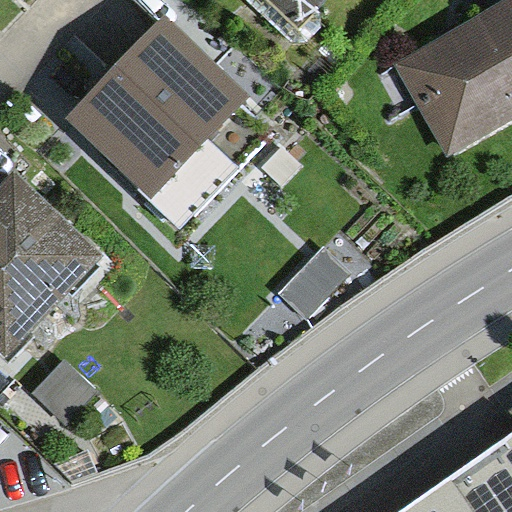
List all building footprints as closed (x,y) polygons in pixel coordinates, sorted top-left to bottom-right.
[(277,0),(302,22),(322,0),(277,0)] [(511,17),(398,77),(440,157),(511,118),(511,17)] [(243,103),(162,32),(72,134),(182,229),(234,169),(206,145),(243,103)] [(16,176),(0,193),(0,346),(14,359),(106,257),(16,176)] [(287,298),(311,324),(356,283),(332,257),(287,298)] [(101,402),(67,369),(38,400),(73,432),(101,402)] [(511,511),(511,448),(419,511),(511,511)]
